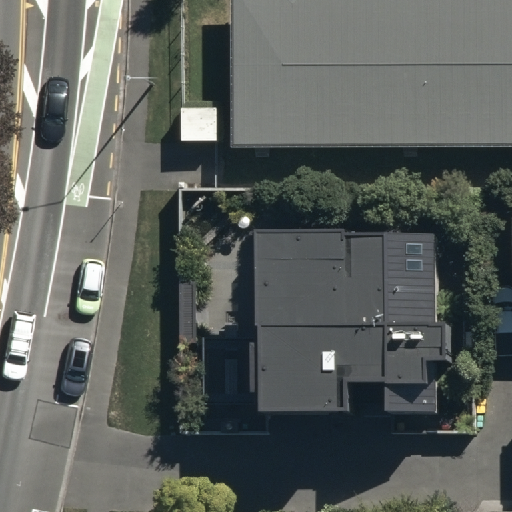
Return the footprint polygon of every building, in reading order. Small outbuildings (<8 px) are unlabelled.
[(196,0),(153,0),(154,5),(164,5),(164,13),(174,14),(174,5),(197,6),(196,0)] [(511,0),(234,0),(235,151),(511,149),(511,0)] [(191,33),(147,32),(145,112),(189,113),(191,33)] [(511,229),(492,229),(493,323),(511,323),(511,229)] [(227,323),(226,420),(403,419),(404,240),(314,240),(285,243),(252,261),(233,290),(227,323)] [(175,332),(175,251),(131,251),(132,334),(125,334),(126,416),(163,416),(162,332),(175,332)]
